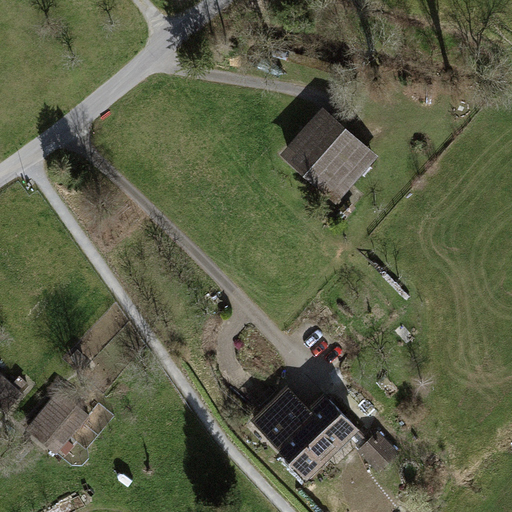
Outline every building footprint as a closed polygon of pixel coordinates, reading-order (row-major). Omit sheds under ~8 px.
[(322,106),(279,152),(335,202),(379,153),(322,106)] [(0,364),(0,394),(11,403),(25,384),(0,364)] [(95,413),(64,384),(24,426),(55,455),(95,413)] [(288,385),(252,420),(308,476),(359,426),(323,392),(309,405),(288,385)] [(399,452),(378,429),(356,449),(376,471),(399,452)]
